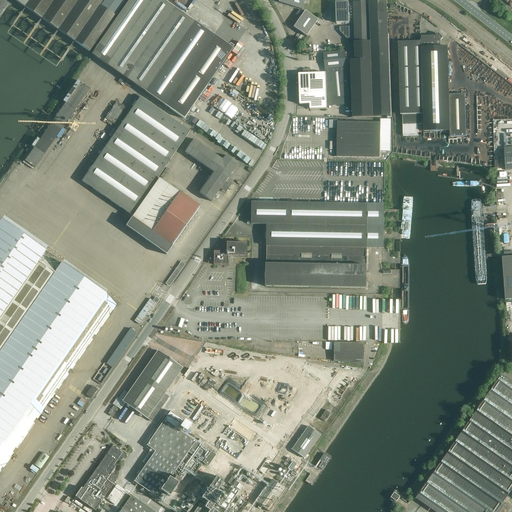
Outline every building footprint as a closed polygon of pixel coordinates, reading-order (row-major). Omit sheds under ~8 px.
[(0,0),(0,15),(8,4),(3,0),(0,0)] [(14,0),(90,52),(115,16),(125,0),(14,0)] [(129,0),(91,55),(184,119),(233,49),(233,48),(234,46),(231,43),(228,45),(163,0),(129,0)] [(278,0),(278,2),(301,9),(304,0),(278,0)] [(391,116),(387,3),(387,1),(369,2),(353,2),(353,3),(349,3),(349,2),(336,3),(337,23),(349,23),(349,27),(339,27),(339,31),(347,39),(349,39),(349,43),(354,43),(355,60),(350,60),(352,118),(391,116)] [(305,11),(293,27),(306,36),(318,20),(305,11)] [(421,41),(398,42),(400,115),(423,114),(423,132),(450,131),(450,137),(466,136),(465,94),(449,95),(449,77),(448,71),(448,47),(441,47),(441,41),(441,40),(443,38),(438,33),(436,35),(435,36),(421,36),(421,41)] [(325,73),(299,74),(300,104),(310,104),(310,109),(327,109),(327,107),(350,104),(346,67),(345,51),(323,53),(325,69),(325,73)] [(34,148),(25,161),(35,168),(59,133),(61,135),(65,130),(62,129),(64,126),(66,127),(69,123),(67,122),(70,118),(72,119),(75,115),(73,114),(90,89),(80,82),(77,80),(63,101),(65,103),(40,139),(37,137),(31,146),(34,148)] [(190,131),(140,97),(81,181),(132,216),(190,131)] [(105,118),(115,125),(126,109),(116,102),(105,118)] [(422,114),(402,115),(403,125),(403,136),(418,135),(418,124),(422,124),(422,114)] [(337,157),(380,158),(380,151),(390,152),(391,120),(380,119),(380,122),(337,122),(337,128),(337,141),(337,151),(337,157)] [(194,139),(185,152),(213,172),(199,193),(212,202),(220,189),(226,193),(232,185),(226,181),(238,164),(225,155),(222,159),(194,139)] [(179,192),(159,178),(125,226),(166,255),(200,207),(179,192)] [(384,249),(384,210),(384,204),(338,203),(338,202),(328,201),(328,203),(298,203),(298,201),(288,201),(288,202),(252,202),(252,207),(247,207),(247,221),(252,221),(252,225),(267,225),(267,247),(266,264),(266,287),(366,289),(367,266),(367,248),(384,249)] [(0,473),(0,474),(117,305),(105,296),(61,266),(53,276),(37,265),(45,255),(0,224),(0,473)] [(213,251),(213,252),(213,265),(228,265),(228,256),(246,256),(246,243),(226,243),(226,252),(224,252),(224,251),(213,251)] [(511,299),(511,256),(502,257),(505,300),(511,299)] [(183,264),(179,261),(165,281),(169,284),(183,264)] [(150,299),(134,321),(139,324),(151,307),(155,302),(153,301),(150,299)] [(160,336),(157,333),(149,344),(152,347),(160,336)] [(334,343),(334,361),(364,367),(365,343),(334,343)] [(157,350),(122,401),(147,419),(148,419),(152,422),(169,397),(165,394),(177,376),(180,378),(182,375),(179,373),(183,368),(157,350)] [(511,381),(502,374),(416,498),(435,511),(499,511),(504,506),(502,505),(511,490),(511,381)] [(208,381),(207,383),(203,388),(207,391),(209,388),(211,389),(214,385),(208,381)] [(92,386),(86,395),(91,399),(98,389),(92,386)] [(283,411),(270,429),(283,438),(307,405),(294,396),(283,411)] [(111,409),(108,414),(113,417),(115,413),(114,412),(116,409),(117,408),(114,405),(112,408),(111,409)] [(196,441),(189,437),(177,429),(183,420),(170,410),(164,419),(164,420),(146,445),(155,451),(134,481),(157,497),(161,491),(169,496),(179,483),(181,480),(176,476),(173,480),(171,478),(181,462),(197,473),(202,465),(187,454),(188,452),(203,462),(203,463),(208,466),(216,455),(211,451),(210,452),(196,441)] [(326,410),(320,418),(325,422),(331,414),(326,410)] [(308,426),(291,449),(304,458),(320,435),(308,426)] [(81,488),(75,497),(95,511),(101,501),(109,490),(118,478),(112,473),(125,455),(112,446),(93,473),(83,488),(81,488)] [(43,453),(35,464),(41,469),(49,457),(43,453)] [(324,454),(319,460),(322,462),(318,467),(322,470),(330,458),(324,454)] [(288,469),(292,471),(297,464),(293,461),(288,469)] [(232,476),(227,483),(233,487),(234,487),(236,488),(239,483),(236,482),(238,480),(232,476)] [(208,502),(204,507),(200,504),(194,511),(224,511),(238,492),(233,488),(227,496),(217,490),(223,482),(216,477),(201,498),(208,502)] [(272,479),(256,502),(269,511),(270,511),(286,489),(272,479)] [(106,499),(114,505),(125,490),(117,484),(106,499)] [(394,492),(391,497),(397,502),(400,496),(394,492)] [(122,508),(119,511),(155,511),(131,495),(122,508)]
